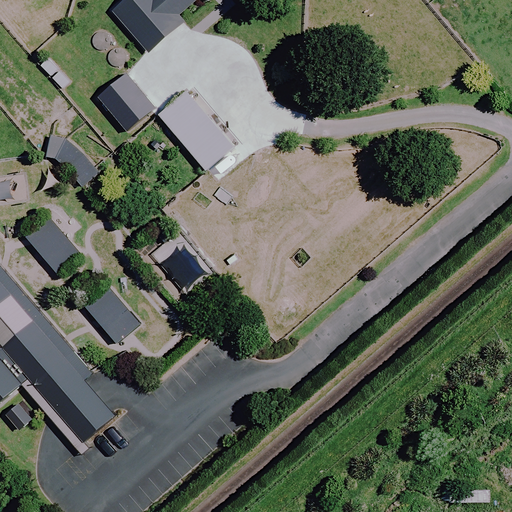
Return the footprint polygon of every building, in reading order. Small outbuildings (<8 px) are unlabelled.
[(181,16),(200,0),(207,0),(211,4),(215,0),(132,0),(116,14),(151,55),(187,24),(181,16)] [(106,49),(108,47),(110,44),(111,41),(111,38),(109,34),(106,32),(103,30),(99,30),(96,31),(93,33),(91,36),(90,40),(90,43),(92,46),(94,48),(96,50),(100,51),(103,50),(106,49)] [(120,66),(123,64),(125,61),(125,57),(125,54),(124,51),(122,49),(119,47),(116,47),(113,47),(110,48),(108,51),(106,53),(105,56),(106,60),(108,63),(110,65),(113,67),(117,67),(120,66)] [(183,86),(155,109),(208,172),(235,149),(190,94),(183,86)] [(52,139),(50,159),(59,161),(86,188),(102,172),(70,140),(52,139)] [(55,218),(29,240),(60,277),(86,254),(55,218)] [(189,297),(215,274),(170,225),(158,236),(168,247),(154,259),(189,297)] [(0,408),(24,387),(86,456),(105,439),(101,433),(121,415),(0,278),(0,408)] [(144,326),(112,288),(89,307),(120,345),(144,326)]
